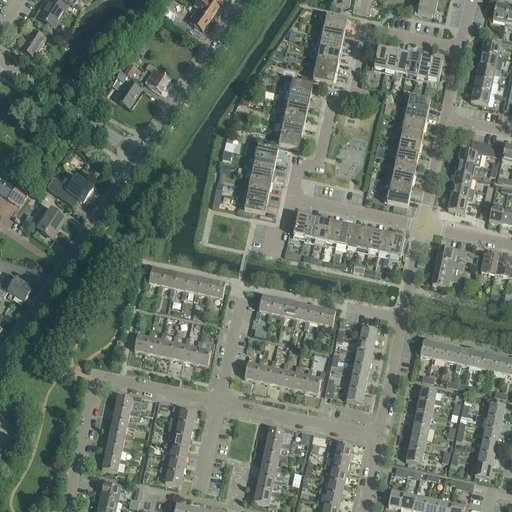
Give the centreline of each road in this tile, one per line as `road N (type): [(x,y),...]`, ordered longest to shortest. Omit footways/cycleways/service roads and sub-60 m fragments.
road 1 (residential): [(291,199),(297,172),(317,166),(330,112),(353,98),(368,30),(458,49)]
road 2 (residential): [(219,403),(96,377),(67,511)]
road 3 (tertiary): [(0,367),(139,152)]
road 4 (residential): [(377,438),(422,227)]
road 5 (tertiary): [(139,152),(241,0)]
road 6 (residential): [(139,152),(0,61)]
road 7 (residential): [(377,438),(219,403)]
road 8 (residential): [(422,227),(291,199)]
road 9 (residential): [(219,403),(240,281)]
